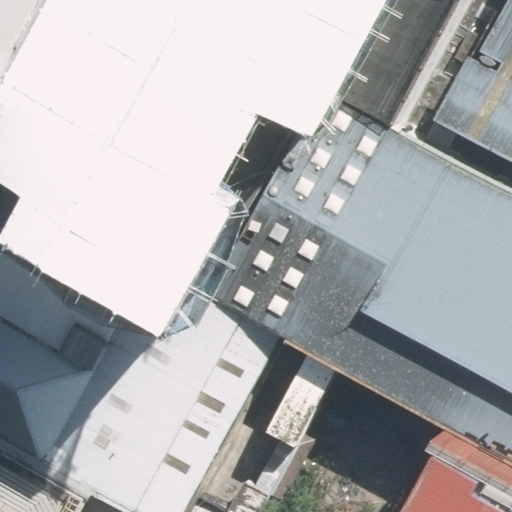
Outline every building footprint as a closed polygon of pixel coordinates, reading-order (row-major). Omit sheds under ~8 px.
[(0,0),(0,170),(244,300),(354,96),(385,113),(445,0),(0,0)] [(511,0),(479,0),(423,105),(511,152),(511,0)] [(178,511),(194,487),(282,320),(244,300),(0,170),(0,417),(173,511),(178,511)] [(0,511),(85,511),(69,475),(0,437),(0,511)] [(241,511),(208,494),(198,511),(241,511)]
